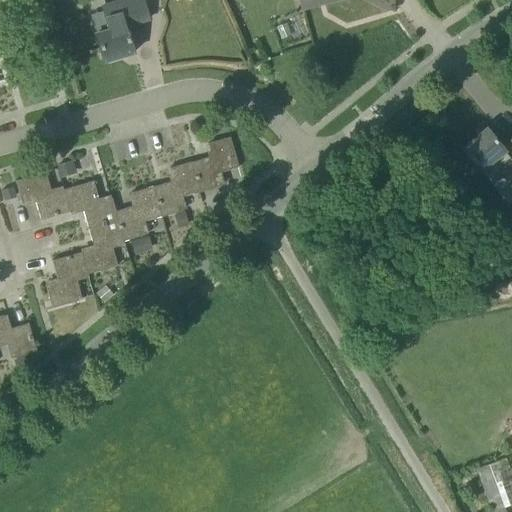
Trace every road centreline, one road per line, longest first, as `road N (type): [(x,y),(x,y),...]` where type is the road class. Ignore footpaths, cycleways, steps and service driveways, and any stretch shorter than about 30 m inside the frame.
road 1 (residential): [(0,435),(320,176)]
road 2 (residential): [(320,176),(274,105),(213,83),(0,146)]
road 3 (unknown): [(279,208),(462,511)]
road 4 (unclassified): [(320,176),(478,37),(511,19)]
